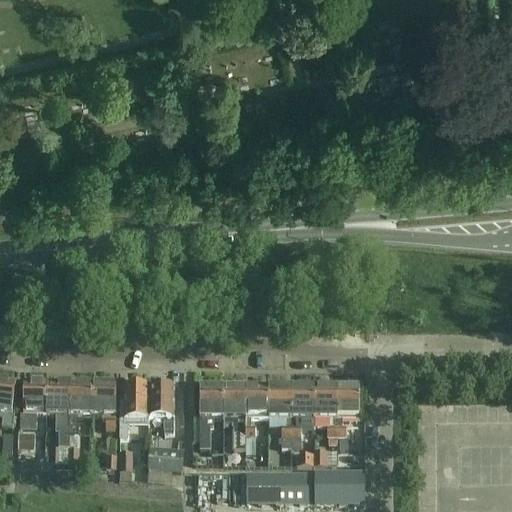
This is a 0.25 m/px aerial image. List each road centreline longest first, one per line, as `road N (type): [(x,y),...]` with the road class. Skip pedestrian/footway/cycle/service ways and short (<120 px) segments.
road 1 (residential): [(382,356),(253,348),(20,353),(0,340)]
road 2 (secondary): [(272,231),(0,254)]
road 3 (secondary): [(511,206),(272,231)]
road 4 (secondary): [(272,231),(511,241)]
road 5 (residential): [(381,511),(382,356)]
road 6 (residential): [(511,355),(382,356)]
